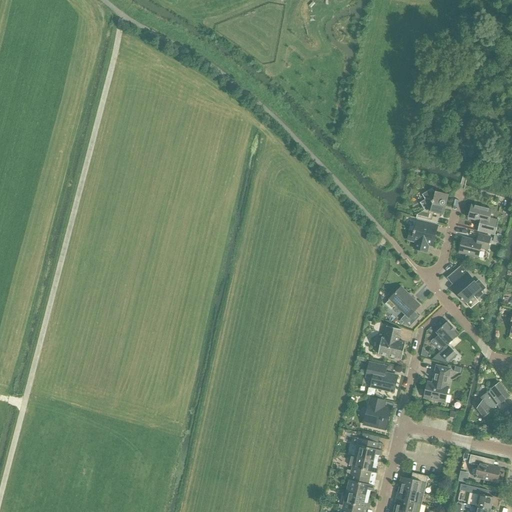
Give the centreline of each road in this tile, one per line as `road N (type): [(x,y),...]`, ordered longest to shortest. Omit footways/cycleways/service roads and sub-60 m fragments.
road 1 (track): [(122,16),(0,495)]
road 2 (residential): [(511,362),(490,355),(427,280),(442,266),(461,193)]
